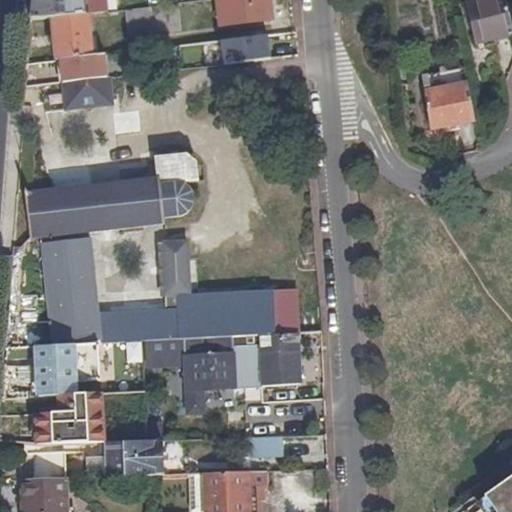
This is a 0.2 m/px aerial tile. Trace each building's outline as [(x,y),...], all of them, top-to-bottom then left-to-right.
[(106,14),(105,0),(32,0),(33,2),(31,23),(52,21),(87,16),(92,16),(106,14)] [(273,20),(271,7),(270,0),(218,0),(221,26),(273,20)] [(478,44),(511,34),(511,24),(507,5),(505,0),(485,0),(469,4),(478,44)] [(177,5),(152,8),(155,35),(180,32),(177,5)] [(152,8),(127,11),(130,38),(155,35),(152,8)] [(52,21),(56,63),(61,62),(91,58),(87,16),(52,21)] [(92,16),(87,16),(91,58),(97,57),(92,16)] [(299,56),(298,32),(235,40),(239,64),(299,56)] [(108,79),(105,56),(97,57),(91,58),(61,62),(64,85),(108,79)] [(108,79),(64,85),(67,112),(114,106),(111,79),(108,79)] [(468,83),(430,91),(426,92),(433,130),(475,122),(468,83)] [(177,184),(181,185),(198,183),(197,163),(188,156),(156,159),(157,180),(158,185),(177,184)] [(41,239),(70,236),(165,226),(164,220),(180,218),(183,217),(188,213),(191,208),(193,205),(193,198),(190,191),(187,188),(181,185),(177,184),(158,185),(157,180),(25,194),(31,240),(41,239)] [(70,236),(41,239),(54,346),(103,341),(103,345),(150,343),(261,336),(282,335),(281,321),(278,321),(276,293),(193,297),(190,243),(164,244),(167,312),(100,314),(91,241),(71,244),(70,236)] [(205,391),(236,389),(258,388),(302,385),(299,334),(282,335),(261,336),(150,343),(152,368),(187,366),(190,414),(206,413),(205,391)] [(74,402),(71,349),(30,351),(33,403),(74,402)] [(127,370),(142,368),(140,350),(125,352),(127,370)] [(283,437),(243,438),(244,459),(284,458),(283,437)] [(163,454),(163,441),(149,441),(105,443),(106,479),(164,476),(164,465),(165,464),(165,454),(163,454)] [(268,472),(249,473),(250,488),(257,487),(269,487),(268,472)] [(249,473),(205,475),(207,511),(257,511),(257,487),(250,488),(249,473)] [(195,475),(197,511),(207,511),(205,475),(195,475)] [(511,511),(511,479),(471,509),(473,511),(511,511)] [(68,511),(67,480),(60,480),(22,482),(22,511),(68,511)]
